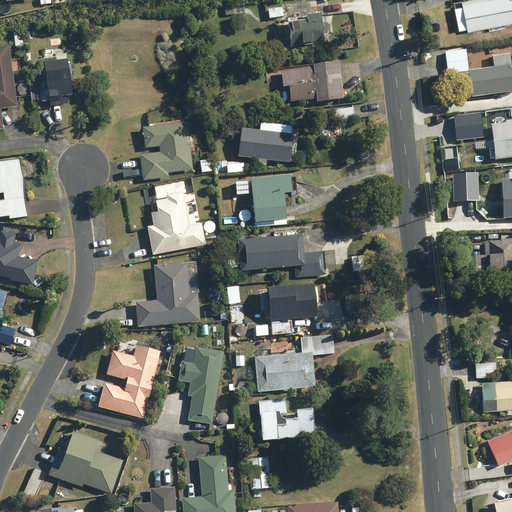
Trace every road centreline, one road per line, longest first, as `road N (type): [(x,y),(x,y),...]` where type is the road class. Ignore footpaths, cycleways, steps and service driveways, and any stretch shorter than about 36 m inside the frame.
road 1 (tertiary): [(384,0),(438,511)]
road 2 (residential): [(87,158),(80,309),(0,470)]
